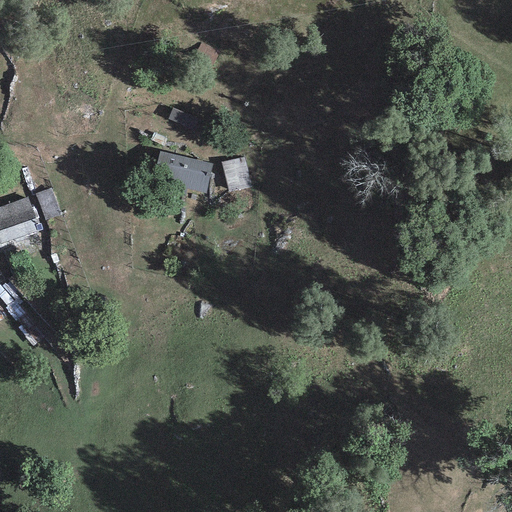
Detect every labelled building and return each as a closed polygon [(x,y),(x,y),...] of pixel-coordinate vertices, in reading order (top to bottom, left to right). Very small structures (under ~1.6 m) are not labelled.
[(218,52),(201,43),(194,57),(212,65),(218,52)] [(197,119),(172,109),(168,120),(193,130),(197,119)] [(212,164),(159,152),(154,177),(163,179),(161,192),(185,197),(186,190),(206,194),(212,164)] [(243,156),(221,162),(228,193),(251,187),(243,156)] [(51,188),(36,193),(46,220),(61,215),(51,188)] [(27,197),(0,206),(0,244),(40,230),(27,197)]
